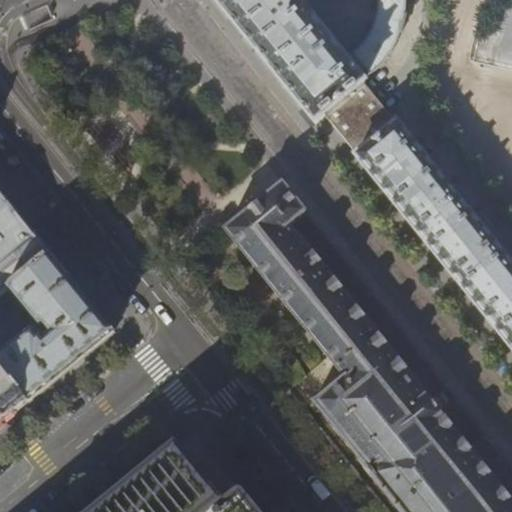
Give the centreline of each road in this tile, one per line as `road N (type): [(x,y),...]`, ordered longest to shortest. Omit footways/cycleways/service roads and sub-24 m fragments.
road 1 (residential): [(174,0),(511,420)]
road 2 (primary): [(198,353),(0,103)]
road 3 (residential): [(198,353),(2,511)]
road 4 (primary): [(326,511),(198,353)]
